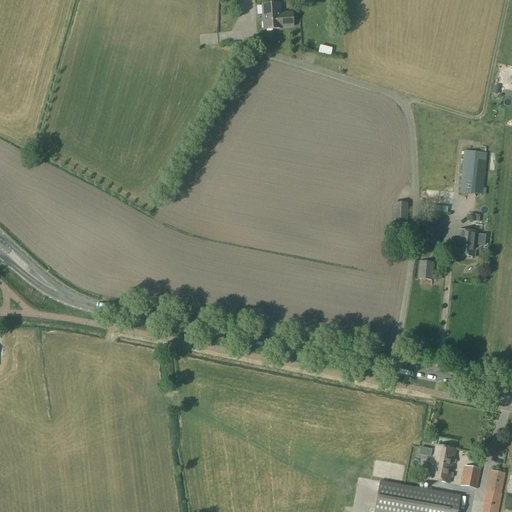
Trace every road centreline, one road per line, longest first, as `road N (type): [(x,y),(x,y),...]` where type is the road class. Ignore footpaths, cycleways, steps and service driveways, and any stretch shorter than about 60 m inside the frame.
road 1 (tertiary): [(511,394),(99,309)]
road 2 (track): [(404,107),(416,101),(480,116),(506,0)]
road 3 (unknown): [(435,379),(447,232)]
road 4 (tertiary): [(99,309),(63,290),(0,234)]
